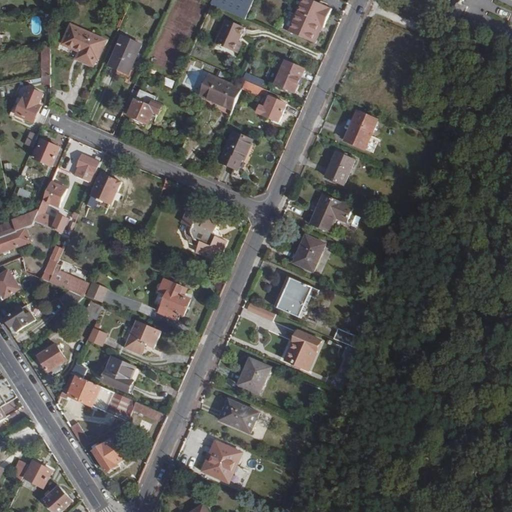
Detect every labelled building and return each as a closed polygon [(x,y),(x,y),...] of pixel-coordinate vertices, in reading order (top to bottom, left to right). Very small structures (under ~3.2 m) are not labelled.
[(215,0),(214,5),(246,19),(254,0),(215,0)] [(316,0),(303,0),(290,31),(313,40),(320,24),(324,26),(333,7),(316,0)] [(456,7),(450,21),(463,27),(469,9),(462,6),(456,7)] [(246,27),(228,19),(217,43),(236,51),(246,27)] [(65,47),(83,55),(87,57),(83,64),(91,67),(94,60),(95,61),(104,43),(74,29),(65,47)] [(143,45),(124,36),(111,64),(130,73),(143,45)] [(306,69),(286,61),(277,84),(295,92),(306,69)] [(247,81),(262,87),(265,81),(246,73),(243,79),(247,81)] [(221,111),(232,115),(243,90),(210,76),(202,94),(224,104),(221,111)] [(174,88),(176,81),(168,78),(165,85),(174,88)] [(259,94),(262,87),(247,81),(244,88),(259,94)] [(156,112),(160,114),(163,106),(155,102),(157,97),(142,89),(141,91),(134,88),(124,112),(132,116),(131,119),(146,126),(147,123),(150,124),(156,112)] [(24,99),(17,114),(35,122),(42,107),(39,106),(44,95),(31,89),(26,97),(25,97),(24,99)] [(288,104),(271,96),(266,107),(262,105),(259,112),(280,121),(288,104)] [(15,117),(17,114),(24,99),(18,97),(10,115),(15,117)] [(360,112),(349,138),(368,146),(379,120),(360,112)] [(245,159),(253,139),(235,131),(222,161),(239,169),(243,159),(245,159)] [(33,149),(39,135),(31,132),(26,145),(33,149)] [(62,148),(43,140),(35,159),(53,166),(62,148)] [(338,153),(328,177),(345,185),(356,161),(338,153)] [(83,154),(77,166),(79,167),(75,175),(92,183),(102,163),(83,154)] [(122,182),(102,173),(92,196),(112,205),(122,182)] [(180,186),(167,180),(163,188),(176,193),(180,186)] [(52,182),(44,201),(39,213),(35,221),(63,233),(69,218),(59,214),(57,219),(44,213),(49,202),(59,207),(67,188),(52,182)] [(325,194),(312,224),(331,232),(337,219),(339,213),(350,218),(355,207),(325,194)] [(207,216),(189,208),(183,223),(187,225),(184,232),(190,242),(199,246),(197,251),(218,261),(227,240),(217,236),(216,231),(221,219),(208,213),(207,216)] [(35,221),(39,213),(14,222),(16,232),(26,229),(33,227),(35,221)] [(339,213),(337,219),(347,224),(350,218),(339,213)] [(0,238),(16,232),(14,222),(0,229),(0,238)] [(124,232),(140,239),(143,231),(127,225),(124,232)] [(16,232),(0,238),(0,253),(31,243),(26,229),(16,232)] [(308,236),(296,263),(315,271),(327,244),(308,236)] [(59,260),(63,249),(56,247),(51,258),(59,260)] [(57,264),(59,260),(51,258),(45,272),(52,274),(57,264)] [(61,265),(57,264),(52,274),(49,282),(64,288),(66,287),(69,290),(83,296),(89,284),(59,270),(61,265)] [(21,288),(9,270),(0,275),(0,287),(6,297),(21,288)] [(52,274),(45,272),(42,278),(44,279),(49,282),(52,274)] [(160,311),(178,319),(181,314),(184,315),(191,298),(182,294),(185,287),(165,278),(160,290),(168,293),(163,305),(160,311)] [(292,279),(279,308),(306,319),(310,309),(306,307),(314,289),(292,279)] [(107,287),(93,281),(86,295),(101,302),(107,287)] [(59,299),(69,310),(83,296),(69,290),(59,299)] [(103,305),(91,300),(85,313),(97,318),(103,305)] [(37,319),(28,305),(7,318),(16,332),(37,319)] [(273,320),(275,313),(256,307),(254,315),(273,320)] [(155,349),(163,332),(138,321),(126,348),(140,354),(144,344),(148,346),(155,349)] [(88,339),(88,340),(102,346),(108,334),(93,327),(88,339)] [(361,338),(340,328),(335,338),(357,347),(361,338)] [(309,370),(322,341),(300,331),(287,360),(309,370)] [(67,359),(57,342),(39,354),(49,370),(53,368),(55,372),(62,367),(59,363),(67,359)] [(136,367),(113,357),(104,380),(129,391),(134,380),(131,379),(136,367)] [(252,358),(241,384),(261,393),(273,368),(252,358)] [(77,363),(72,373),(83,378),(88,368),(77,363)] [(72,373),(61,396),(67,399),(69,396),(94,406),(94,405),(127,420),(130,418),(134,408),(137,402),(83,378),(72,373)] [(230,399),(222,419),(252,433),(261,413),(230,399)] [(137,402),(134,408),(159,420),(162,413),(137,402)] [(77,422),(71,426),(84,448),(91,443),(77,422)] [(127,458),(114,439),(102,446),(99,442),(93,446),(96,451),(95,452),(109,472),(119,465),(119,463),(127,458)] [(216,451),(207,472),(230,482),(243,453),(217,441),(214,449),(216,451)] [(16,473),(25,477),(31,464),(22,459),(16,473)] [(53,471),(35,462),(27,479),(45,488),(53,471)] [(169,476),(179,480),(182,471),(173,468),(169,476)] [(62,511),(74,501),(61,486),(45,502),(54,511),(62,511)]
